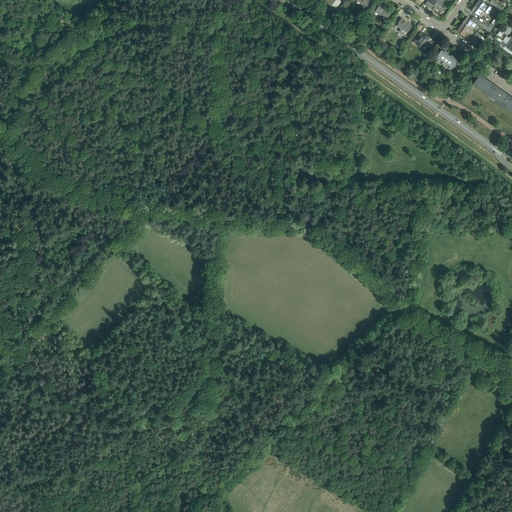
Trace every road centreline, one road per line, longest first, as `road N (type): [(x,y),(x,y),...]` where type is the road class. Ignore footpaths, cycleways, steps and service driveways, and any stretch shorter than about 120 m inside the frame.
road 1 (track): [(147,211),(216,131),(97,30),(0,113)]
road 2 (track): [(208,492),(399,312)]
road 3 (secondary): [(488,144),(281,0)]
road 4 (track): [(152,424),(210,350),(215,216)]
road 5 (track): [(26,339),(147,211)]
road 6 (track): [(147,211),(58,184),(0,130)]
road 7 (track): [(399,312),(321,234),(295,226)]
road 8 (track): [(406,315),(425,187)]
road 9 (track): [(507,367),(399,312)]
